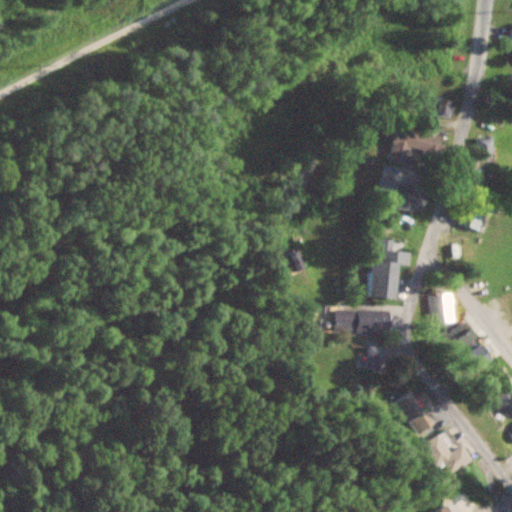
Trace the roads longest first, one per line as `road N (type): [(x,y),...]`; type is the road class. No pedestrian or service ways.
road 1 (residential): [(440,267),(511,346),(506,487),(414,361)]
road 2 (residential): [(440,267),(432,237),(474,89),(486,0)]
road 3 (residential): [(414,361),(403,341),(405,312),(432,247)]
